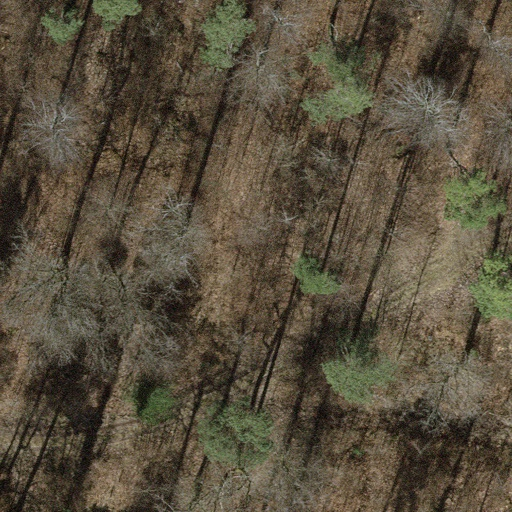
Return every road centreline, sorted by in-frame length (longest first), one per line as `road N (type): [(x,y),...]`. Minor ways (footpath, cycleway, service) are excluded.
road 1 (track): [(0,431),(131,431),(343,328),(458,244)]
road 2 (track): [(199,398),(511,419)]
